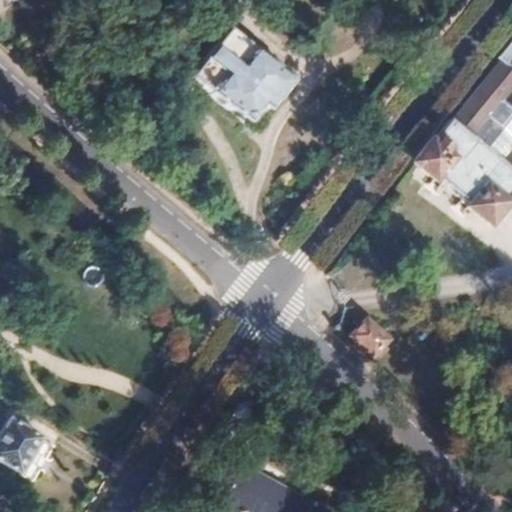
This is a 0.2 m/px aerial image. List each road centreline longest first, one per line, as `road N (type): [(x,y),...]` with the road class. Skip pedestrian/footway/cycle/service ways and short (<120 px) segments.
road 1 (residential): [(505,0),(266,294)]
road 2 (residential): [(0,72),(143,200),(266,294)]
road 3 (residential): [(266,294),(494,511)]
road 4 (residential): [(266,294),(124,511)]
